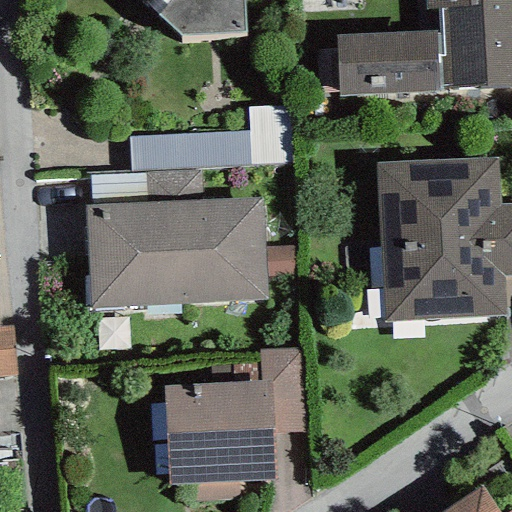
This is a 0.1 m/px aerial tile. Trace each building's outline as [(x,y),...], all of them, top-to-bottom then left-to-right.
[(242,0),(139,0),(179,36),(244,32),(242,0)] [(441,88),(511,87),(511,0),(413,0),(415,31),(335,35),(338,96),(441,92),(441,88)] [(291,106),(247,107),(248,132),(249,168),(292,167),(291,106)] [(249,168),(248,132),(129,137),(130,172),(249,168)] [(375,163),(384,323),(505,315),(503,277),(511,276),(511,203),(498,204),(497,159),(375,163)] [(199,171),(89,174),(91,207),(202,201),(199,171)] [(84,207),(90,310),(266,302),(260,198),(202,201),(91,207),(84,207)] [(0,378),(16,377),(11,327),(0,327),(0,378)] [(271,379),(273,433),(305,432),(303,351),(260,352),(260,380),(271,379)] [(163,386),(167,487),(275,481),(273,433),(271,379),(260,380),(163,386)] [(511,511),(511,510),(508,511),(498,511),(481,486),(443,511),(511,511)]
